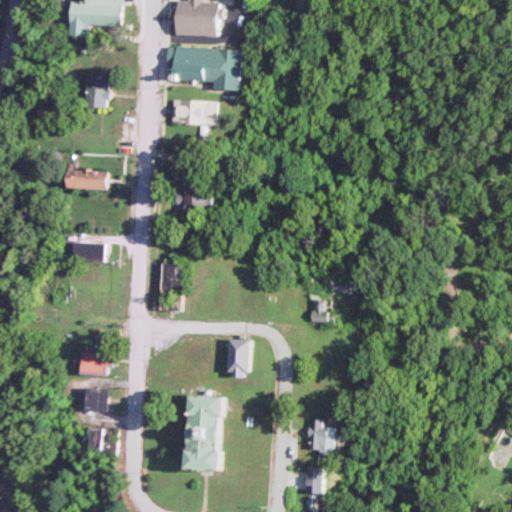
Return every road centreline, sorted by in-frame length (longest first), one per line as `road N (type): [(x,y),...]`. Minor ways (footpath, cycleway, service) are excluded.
road 1 (residential): [(154,511),(129,484),(146,0)]
road 2 (residential): [(136,326),(265,333),(285,357)]
road 3 (residential): [(280,511),(285,357)]
